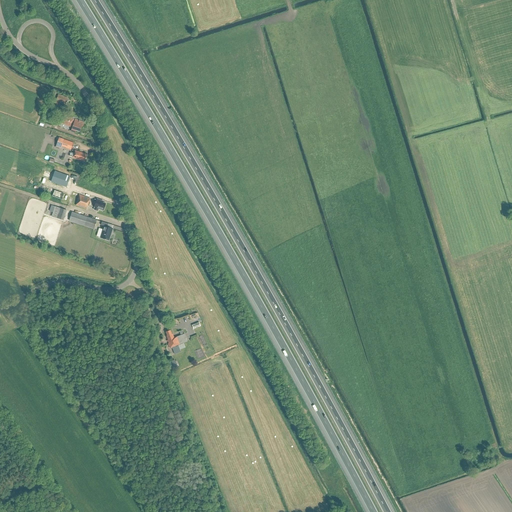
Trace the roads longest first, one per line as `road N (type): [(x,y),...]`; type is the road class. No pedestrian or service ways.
road 1 (motorway): [(79,0),(373,511)]
road 2 (motorway): [(388,511),(94,0)]
road 3 (unclassified): [(0,309),(56,281),(115,289),(137,262),(84,89),(18,45),(0,17)]
